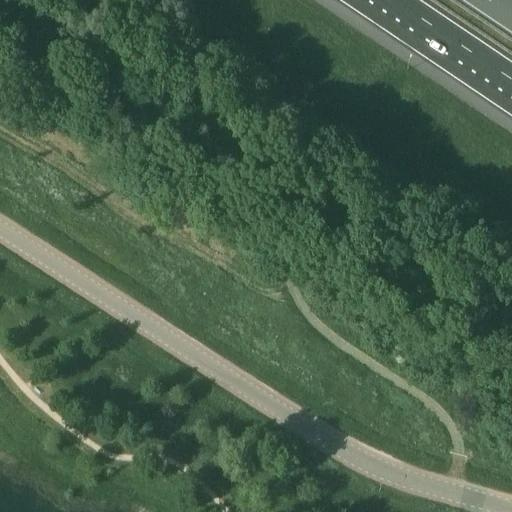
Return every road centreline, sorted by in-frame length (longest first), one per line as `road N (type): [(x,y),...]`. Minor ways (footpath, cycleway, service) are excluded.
road 1 (tertiary): [(511,511),(347,455),(0,228)]
road 2 (motorway): [(392,0),(511,80)]
